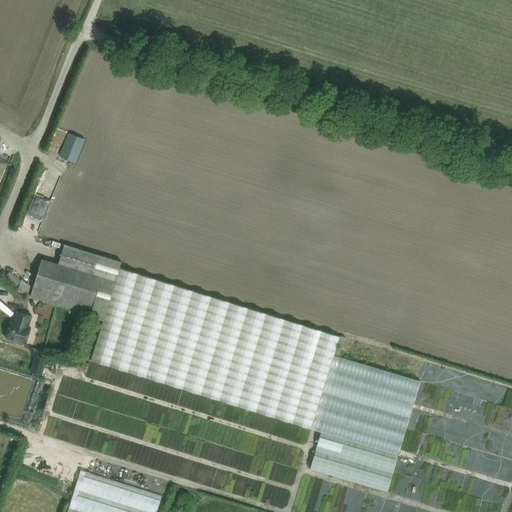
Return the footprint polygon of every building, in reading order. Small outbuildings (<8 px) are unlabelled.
[(60,156),(75,162),(84,139),(69,133),(60,156)] [(40,218),(49,220),(52,209),(43,206),(40,218)] [(25,226),(36,229),(35,233),(42,236),(46,222),(34,218),(35,218),(28,216),(25,226)] [(19,238),(17,243),(27,247),(29,242),(19,238)] [(42,259),(30,297),(40,300),(103,320),(120,268),(122,262),(65,245),(59,264),(42,259)] [(104,320),(92,360),(321,432),(310,469),(387,492),(404,435),(413,403),(420,381),(334,356),(340,337),(120,268),(104,320)] [(28,327),(32,316),(17,311),(14,323),(11,322),(6,338),(15,341),(17,341),(18,344),(22,345),(23,343),(26,344),(31,328),(28,327)] [(34,359),(30,372),(41,376),(46,362),(34,359)] [(163,511),(168,494),(107,479),(106,482),(93,479),(89,496),(87,496),(82,511),(163,511)] [(209,486),(207,493),(241,503),(243,496),(209,486)]
